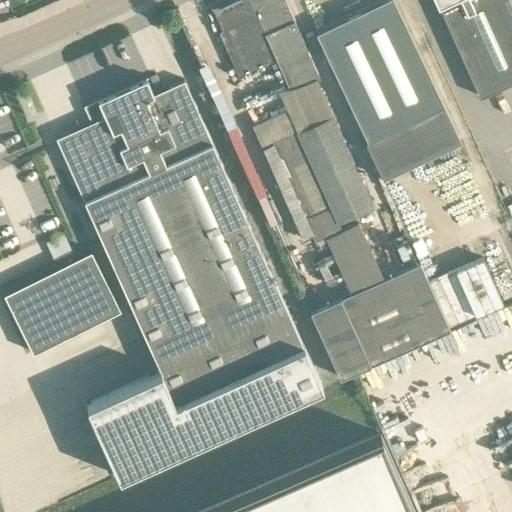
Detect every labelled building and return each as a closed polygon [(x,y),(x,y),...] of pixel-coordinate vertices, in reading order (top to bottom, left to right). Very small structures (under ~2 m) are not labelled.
[(276,59),(250,0),(230,0),(214,7),(242,74),(276,59)] [(283,0),(252,0),(291,88),(317,77),(283,0)] [(511,82),(511,45),(491,0),(436,0),(480,97),(511,82)] [(511,0),(491,0),(511,45),(511,0)] [(409,33),(333,69),(383,177),(459,141),(409,33)] [(60,136),(56,138),(102,240),(154,356),(160,369),(86,403),(119,476),(320,385),(301,343),(281,298),(183,80),(152,94),(146,79),(148,77),(147,77),(105,96),(107,100),(102,102),(100,98),(84,105),(91,122),(60,136)] [(293,132),(292,131),(296,129),(287,108),(252,124),(261,144),(271,140),(272,143),(262,147),(303,236),(311,233),(314,240),(325,236),(350,292),(309,310),(339,377),(450,327),(420,261),(396,272),(384,244),(372,249),(359,220),(342,228),(339,221),(374,206),(333,114),(293,132)] [(91,251),(4,293),(32,351),(119,308),(91,251)] [(416,511),(381,432),(200,511),(416,511)]
